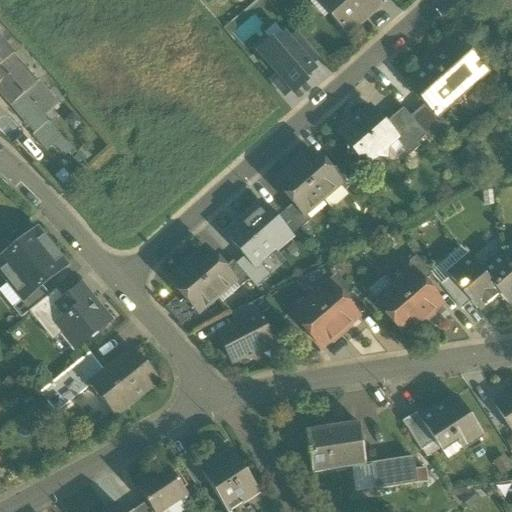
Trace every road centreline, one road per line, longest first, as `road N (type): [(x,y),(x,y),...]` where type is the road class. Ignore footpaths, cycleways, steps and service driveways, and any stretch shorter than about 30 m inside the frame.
road 1 (residential): [(119,283),(442,0)]
road 2 (residential): [(511,349),(222,399)]
road 3 (residential): [(222,399),(2,511)]
road 4 (residential): [(0,158),(119,283)]
road 5 (residential): [(119,283),(222,399)]
road 6 (residential): [(222,399),(294,511)]
